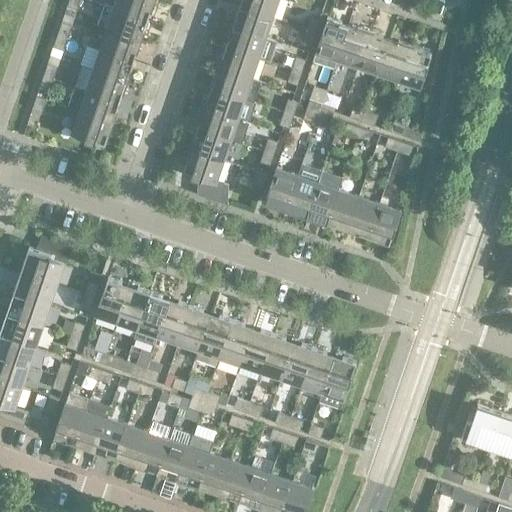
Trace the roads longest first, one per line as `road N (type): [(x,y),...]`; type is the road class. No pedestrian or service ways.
road 1 (residential): [(511,346),(124,212)]
road 2 (residential): [(124,212),(194,0)]
road 3 (residential): [(167,511),(0,457)]
road 4 (residential): [(124,212),(0,168)]
